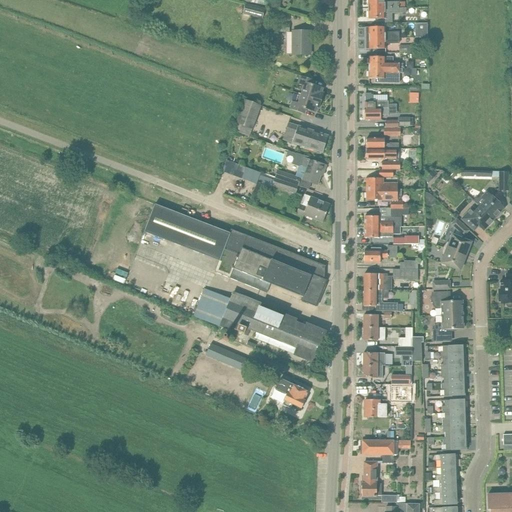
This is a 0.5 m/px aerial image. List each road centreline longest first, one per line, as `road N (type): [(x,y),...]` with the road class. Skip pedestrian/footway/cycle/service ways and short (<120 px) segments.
road 1 (unclassified): [(338,257),(0,120)]
road 2 (residential): [(472,511),(485,447),(480,267),(511,225)]
road 3 (tertiary): [(338,257),(340,0)]
road 4 (tertiary): [(328,511),(338,257)]
